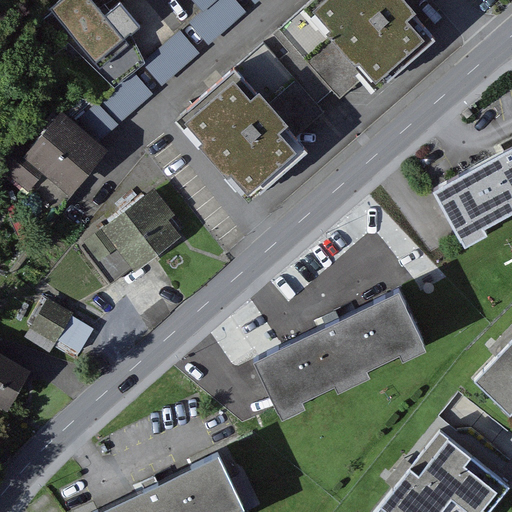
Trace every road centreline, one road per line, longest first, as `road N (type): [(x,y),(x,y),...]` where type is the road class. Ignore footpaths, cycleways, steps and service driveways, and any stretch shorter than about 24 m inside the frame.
road 1 (tertiary): [(0,501),(67,425),(270,250)]
road 2 (residential): [(270,250),(159,110),(283,0)]
road 3 (tertiary): [(270,250),(494,49)]
